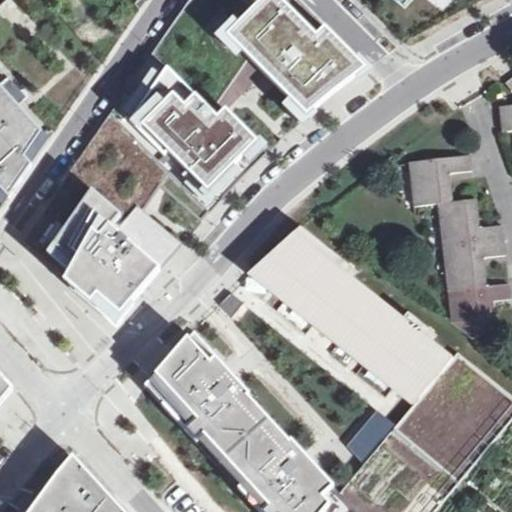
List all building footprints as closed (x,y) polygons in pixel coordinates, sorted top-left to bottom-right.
[(0,13),(14,0),(0,0),(0,214),(50,143),(1,90),(11,80),(0,68),(0,13)] [(249,0),(282,0),(315,31),(324,25),(299,0),(189,0),(23,242),(61,275),(64,268),(44,250),(88,187),(126,217),(135,205),(141,210),(169,174),(122,128),(158,77),(167,68),(212,114),(248,59),(240,51),(232,57),(213,34),(231,17),(235,21),(253,4),(249,0)] [(248,59),(268,79),(308,119),(369,72),(324,25),(315,31),(282,0),(249,0),(253,4),(235,21),(231,17),(213,34),(232,57),(240,51),(248,59)] [(158,77),(122,128),(169,174),(209,214),(269,149),(226,110),(217,120),(212,114),(167,68),(158,77)] [(500,127),(511,125),(511,101),(500,102),(500,127)] [(406,203),(430,200),(445,198),(442,168),(463,165),(461,152),(400,159),(406,203)] [(88,187),(44,250),(64,268),(61,275),(59,279),(86,301),(93,293),(114,312),(155,268),(179,243),(141,210),(135,205),(126,217),(88,187)] [(469,196),(445,198),(430,200),(435,242),(497,233),(496,219),(472,220),(469,196)] [(419,401),(420,402),(454,362),(431,343),(404,322),(351,279),(325,258),(329,253),(302,230),(256,271),(257,272),(419,401)] [(497,233),(435,242),(441,284),(444,284),(478,280),(476,253),(500,249),(497,233)] [(356,273),(329,253),(325,258),(351,279),(356,273)] [(257,272),(253,277),(414,407),(419,401),(257,272)] [(478,280),(444,284),(448,311),(443,317),(468,337),(482,318),(480,294),(504,292),(503,277),(478,280)] [(233,296),(221,307),(233,320),(245,306),(233,296)] [(435,337),(409,316),(404,322),(431,343),(435,337)] [(195,334),(147,390),(257,511),(326,511),(340,497),(291,444),(290,446),(247,400),(249,398),(216,362),(219,359),(195,334)] [(437,511),(511,423),(511,398),(459,356),(454,362),(420,402),(397,429),(365,467),(340,497),(326,511),(437,511)] [(0,410),(14,393),(0,377),(0,410)] [(397,429),(378,413),(348,449),(365,467),(397,429)] [(122,511),(74,459),(29,511),(122,511)]
